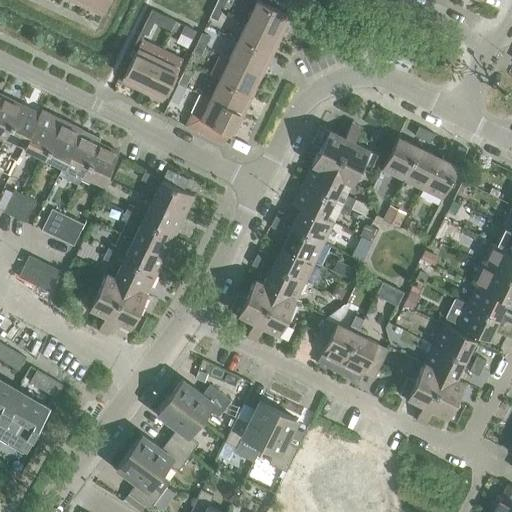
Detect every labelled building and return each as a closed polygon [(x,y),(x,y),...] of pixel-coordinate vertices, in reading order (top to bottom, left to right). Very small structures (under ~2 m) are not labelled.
[(107,0),(82,0),(80,5),(101,14),(107,0)] [(216,0),(214,5),(222,8),(226,0),(216,0)] [(246,20),(279,37),(289,16),(256,0),(246,20)] [(214,5),(209,16),(216,20),(222,8),(214,5)] [(139,32),(143,33),(146,35),(157,14),(149,10),(139,32)] [(246,20),(236,40),(270,56),(279,37),(246,20)] [(180,32),(191,38),(195,30),(184,25),(180,32)] [(201,32),(195,44),(203,48),(209,36),(201,32)] [(140,91),(161,49),(140,39),(120,81),(140,91)] [(227,59),(260,76),(270,56),(236,40),(227,59)] [(195,44),(189,55),(197,59),(203,48),(195,44)] [(161,49),(140,91),(161,101),(181,58),(161,49)] [(227,59),(218,79),(251,95),(260,76),(227,59)] [(182,71),(176,83),(184,86),(190,75),(182,71)] [(218,79),(213,88),(203,83),(198,93),(242,114),(251,95),(218,79)] [(198,93),(184,125),(222,143),(227,133),(232,135),(242,114),(198,93)] [(19,104),(0,94),(0,139),(1,140),(19,104)] [(12,140),(23,145),(38,113),(37,113),(19,104),(1,140),(10,145),(12,140)] [(32,155),(40,159),(60,119),(39,109),(37,113),(38,113),(23,145),(34,151),(32,155)] [(51,159),(62,164),(77,132),(79,133),(80,129),(60,119),(40,159),(49,164),(51,159)] [(319,125),(314,134),(323,138),(327,129),(319,125)] [(413,135),(420,139),(425,129),(417,126),(413,135)] [(310,163),(331,173),(346,143),(341,140),(343,137),(327,129),(323,138),(319,146),(310,163)] [(425,129),(420,139),(428,142),(433,133),(425,129)] [(62,164),(57,173),(77,182),(79,179),(97,142),(99,138),(85,131),(85,132),(80,130),(79,133),(77,132),(62,164)] [(314,134),(310,142),(319,146),(323,138),(314,134)] [(401,179),(417,146),(396,136),(381,169),(385,171),(401,179)] [(97,142),(79,179),(88,183),(90,178),(102,184),(118,152),(97,142)] [(351,184),(360,166),(364,158),(368,149),(352,142),(351,145),(346,143),(331,173),(343,179),(342,180),(351,184)] [(452,154),(460,158),(465,149),(457,145),(452,154)] [(417,146),(401,179),(420,188),(436,156),(417,146)] [(364,158),(372,162),(376,153),(368,149),(364,158)] [(436,156),(420,188),(441,198),(457,166),(436,156)] [(364,158),(360,166),(368,170),(372,162),(364,158)] [(310,163),(301,183),(333,198),(341,202),(343,197),(336,194),(342,180),(343,179),(331,173),(310,163)] [(192,195),(182,190),(187,179),(166,168),(160,180),(160,179),(150,200),(183,216),(192,195)] [(381,169),(372,187),(376,189),(385,171),(381,169)] [(148,184),(152,176),(143,171),(139,179),(148,184)] [(465,184),(461,181),(456,190),(456,191),(461,193),(465,184)] [(291,204),(299,208),(299,206),(324,218),(324,217),(333,198),(301,183),(291,204)] [(490,188),(488,193),(497,197),(499,192),(490,188)] [(13,216),(24,194),(13,189),(2,211),(13,216)] [(34,200),(24,194),(13,216),(24,221),(34,200)] [(341,202),(350,207),(354,199),(345,195),(343,197),(341,202)] [(141,219),(173,235),(183,216),(150,200),(141,219)] [(459,204),(452,200),(448,208),(456,212),(459,204)] [(346,214),(350,207),(341,202),(337,210),(346,214)] [(124,211),(133,215),(137,208),(127,203),(124,211)] [(382,218),(397,226),(404,213),(389,205),(382,218)] [(511,205),(511,206),(502,225),(511,229),(511,205)] [(290,226),(322,242),(332,221),(324,217),(324,218),(299,206),(299,208),(290,226)] [(40,229),(51,234),(62,213),(51,208),(40,229)] [(276,210),(273,218),(282,222),(286,214),(276,210)] [(129,223),(133,215),(124,211),(120,219),(129,223)] [(62,213),(51,234),(62,240),(72,218),(62,213)] [(72,218),(62,240),(73,245),(83,223),(72,218)] [(278,230),(282,222),(273,218),(269,225),(278,230)] [(414,222),(406,218),(402,226),(410,230),(414,222)] [(132,239),(164,255),(173,235),(141,219),(132,239)] [(360,234),(371,240),(377,229),(366,223),(360,234)] [(511,229),(502,225),(494,243),(493,244),(511,253),(511,229)] [(280,245),(313,261),(322,242),(290,226),(280,245)] [(371,241),(370,240),(361,236),(351,255),(360,260),(362,261),(371,241)] [(132,239),(122,259),(155,274),(164,255),(132,239)] [(104,249),(114,254),(118,246),(108,242),(104,249)] [(490,242),(480,262),(511,277),(511,253),(493,244),(494,243),(490,242)] [(280,245),(271,265),(303,281),(313,261),(280,245)] [(110,262),(114,254),(104,249),(101,257),(110,262)] [(267,253),(258,249),(254,256),(263,261),(267,253)] [(438,257),(423,251),(420,258),(435,265),(438,257)] [(17,276),(28,281),(39,259),(28,254),(17,276)] [(254,256),(250,264),(259,269),(263,261),(254,256)] [(28,281),(39,286),(50,265),(39,259),(28,281)] [(113,278),(125,283),(145,293),(155,274),(122,259),(113,277),(113,278)] [(337,259),(332,269),(350,278),(354,268),(337,259)] [(511,288),(511,277),(480,262),(470,283),(473,284),(474,283),(507,299),(511,288)] [(39,286),(50,292),(61,270),(50,265),(39,286)] [(303,281),(271,265),(262,283),(261,284),(273,290),(294,300),(303,281)] [(428,274),(420,270),(416,277),(424,281),(428,274)] [(104,315),(105,312),(110,314),(125,283),(113,278),(113,277),(106,273),(105,273),(96,290),(92,299),(88,307),(104,315)] [(423,282),(414,278),(414,279),(409,290),(410,291),(418,294),(423,282)] [(240,305),(236,314),(252,322),(253,318),(258,321),(273,290),(261,284),(262,283),(253,279),(245,297),(240,305)] [(401,290),(381,280),(375,293),(395,303),(401,290)] [(110,314),(115,316),(113,320),(129,327),(133,319),(137,310),(145,293),(125,283),(110,314)] [(473,284),(465,303),(511,325),(511,314),(501,310),(507,299),(474,283),(473,284)] [(341,299),(345,290),(336,285),(332,294),(341,299)] [(88,286),(84,295),(92,299),(96,290),(88,286)] [(294,300),(273,290),(258,321),(263,323),(262,326),(277,334),(281,326),(286,317),(294,300)] [(418,294),(410,291),(403,305),(413,309),(419,295),(418,294)] [(232,301),(240,305),(245,297),(236,293),(232,301)] [(84,295),(80,303),(88,307),(92,299),(84,295)] [(511,328),(511,325),(465,303),(455,298),(445,319),(487,339),(493,327),(509,335),(511,328)] [(228,310),(236,314),(240,305),(232,301),(228,310)] [(137,310),(133,319),(141,323),(145,314),(137,310)] [(336,372),(358,328),(362,318),(354,314),(347,328),(335,322),(335,323),(324,317),(313,339),(324,344),(316,362),(336,372)] [(286,317),(281,326),(290,330),(294,321),(286,317)] [(133,319),(129,327),(137,331),(141,323),(133,319)] [(431,344),(464,359),(474,339),(442,323),(431,344)] [(281,326),(277,334),(285,338),(290,330),(281,326)] [(358,328),(336,372),(357,382),(361,372),(373,378),(376,370),(387,348),(364,337),(366,332),(358,328)] [(1,343),(0,345),(0,358),(2,360),(9,347),(1,343)] [(454,379),(455,378),(464,359),(431,344),(422,363),(443,373),(454,379)] [(9,347),(2,360),(10,364),(17,352),(9,347)] [(18,369),(22,361),(25,357),(17,352),(10,364),(18,369)] [(472,363),(481,368),(485,360),(475,355),(472,363)] [(422,401),(427,404),(443,373),(422,363),(414,380),(409,389),(405,397),(421,405),(422,401)] [(477,375),(481,368),(472,363),(468,371),(477,375)] [(29,381),(37,386),(44,373),(36,369),(29,381)] [(44,373),(37,386),(45,390),(52,378),(44,373)] [(446,417),(450,408),(455,400),(464,382),(455,378),(454,379),(443,373),(427,404),(432,406),(431,409),(446,417)] [(401,385),(409,389),(414,380),(405,376),(401,385)] [(52,378),(45,390),(52,395),(60,383),(52,378)] [(168,396),(200,420),(207,410),(218,414),(230,399),(208,383),(201,393),(193,386),(192,387),(181,379),(168,396)] [(0,383),(0,416),(14,392),(0,383)] [(405,397),(409,389),(401,385),(397,393),(405,397)] [(46,411),(14,392),(0,416),(0,433),(25,448),(46,411)] [(168,438),(189,454),(198,442),(189,435),(200,420),(168,396),(155,412),(167,421),(166,422),(175,428),(168,438)] [(235,417),(224,441),(236,446),(234,449),(253,458),(259,445),(277,409),(258,400),(254,409),(252,413),(251,412),(246,422),(235,417)] [(450,408),(459,413),(463,404),(455,400),(450,408)] [(450,408),(446,417),(454,421),(459,413),(450,408)] [(277,409),(259,445),(270,451),(268,462),(273,465),(285,471),(287,466),(296,447),(287,442),(286,442),(287,439),(291,432),(290,431),(292,427),(296,419),(287,414),(277,409)] [(127,450),(160,474),(167,465),(177,469),(189,454),(168,438),(161,447),(152,441),(151,442),(140,433),(127,450)] [(387,511),(385,510),(384,494),(392,476),(381,460),(363,462),(357,454),(348,455),(343,447),(323,448),(315,465),(296,467),(287,485),(298,500),(298,511),(387,511)] [(127,450),(115,467),(126,476),(125,477),(134,483),(127,492),(122,500),(140,511),(144,505),(148,508),(152,503),(169,481),(160,474),(127,450)] [(11,461),(11,463),(11,464),(11,465),(11,466),(12,467),(13,468),(14,469),(15,469),(17,470),(18,470),(20,469),(21,468),(22,467),(23,466),(23,464),(23,462),(23,461),(22,459),(21,458),(19,458),(18,457),(16,457),(15,458),(13,458),(12,459),(12,460),(11,461)] [(487,511),(511,511),(511,487),(506,485),(500,496),(497,494),(487,511)] [(222,511),(207,505),(212,495),(200,489),(188,511),(222,511)]
